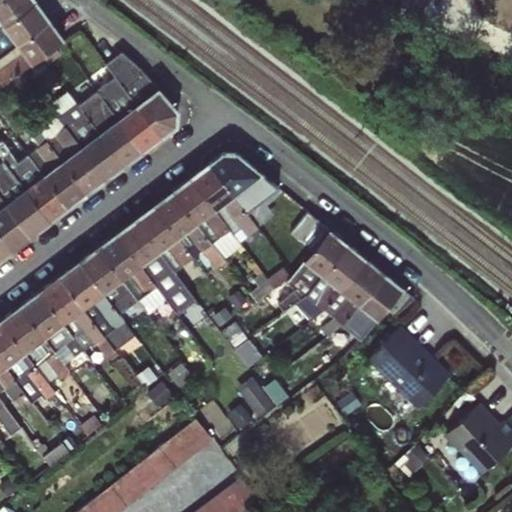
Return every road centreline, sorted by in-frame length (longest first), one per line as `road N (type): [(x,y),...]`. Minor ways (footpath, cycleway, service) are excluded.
road 1 (residential): [(232,118),(511,352)]
road 2 (residential): [(0,290),(232,118)]
road 3 (residential): [(86,0),(232,118)]
